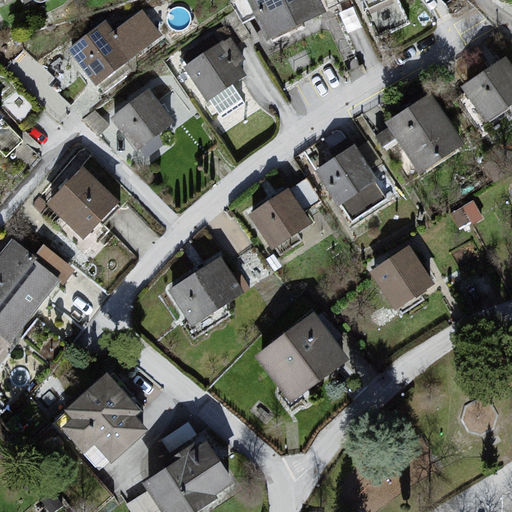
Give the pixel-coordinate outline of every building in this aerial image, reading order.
[(322,0),(256,0),(249,3),(269,43),(330,15),(322,0)] [(108,24),(67,53),(98,88),(165,40),(143,15),(117,35),(108,24)] [(231,42),(181,68),(205,106),(249,81),(242,66),(247,63),(231,42)] [(511,66),(508,61),(464,90),(489,126),(511,110),(511,66)] [(149,94),(111,121),(140,153),(187,117),(172,95),(162,104),(149,94)] [(433,99),(387,127),(424,177),(468,148),(433,99)] [(0,112),(0,148),(19,129),(0,112)] [(357,151),(314,176),(351,222),(383,201),(376,191),(378,182),(357,151)] [(88,170),(49,208),(89,242),(125,210),(88,170)] [(288,193),(248,218),(272,253),(312,228),(288,193)] [(13,245),(0,261),(0,334),(14,344),(63,285),(13,245)] [(410,250),(371,276),(398,313),(435,288),(410,250)] [(224,260),(170,295),(192,331),(248,294),(224,260)] [(313,320),(257,360),(294,405),(350,363),(313,320)] [(110,378),(66,416),(74,427),(66,433),(86,455),(97,447),(116,468),(151,433),(138,421),(144,416),(110,378)] [(169,472),(144,487),(159,511),(207,511),(221,503),(238,486),(212,448),(196,447),(169,456),(169,472)]
